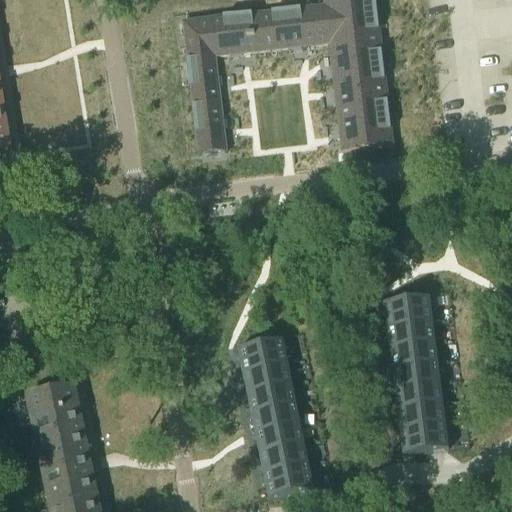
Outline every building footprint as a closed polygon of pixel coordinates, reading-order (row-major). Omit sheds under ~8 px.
[(263,16),(184,26),(199,157),(227,154),(227,149),(224,123),(221,102),(219,80),(217,62),(230,61),(254,58),(288,53),(291,53),(314,50),(330,48),(331,58),(334,81),(335,86),(337,106),(338,109),(340,126),(342,145),(342,148),(343,154),(389,149),(389,142),(374,0),(325,0),(326,9),(263,16)] [(0,151),(8,150),(11,149),(0,87),(0,151)] [(458,302),(393,310),(412,461),(428,459),(452,456),(477,453),(458,302)] [(308,344),(244,357),(275,506),(288,503),(339,492),(308,344)] [(53,511),(99,511),(75,392),(29,401),(53,511)]
